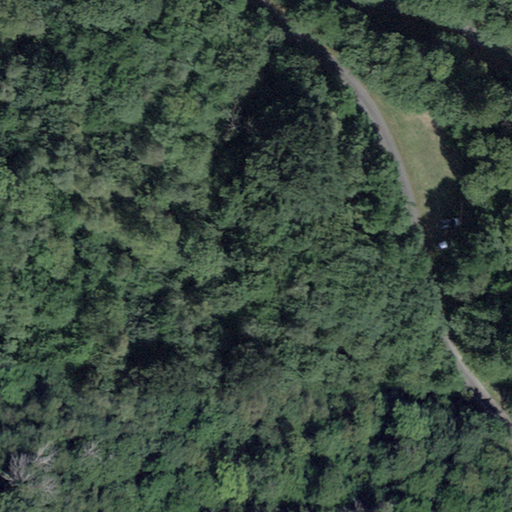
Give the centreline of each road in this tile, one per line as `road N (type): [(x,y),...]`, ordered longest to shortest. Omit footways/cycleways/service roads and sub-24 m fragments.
road 1 (unclassified): [(511,428),(473,391),(441,343),(425,264),(354,91),(253,0)]
road 2 (unclassified): [(371,0),(460,22),(511,55)]
